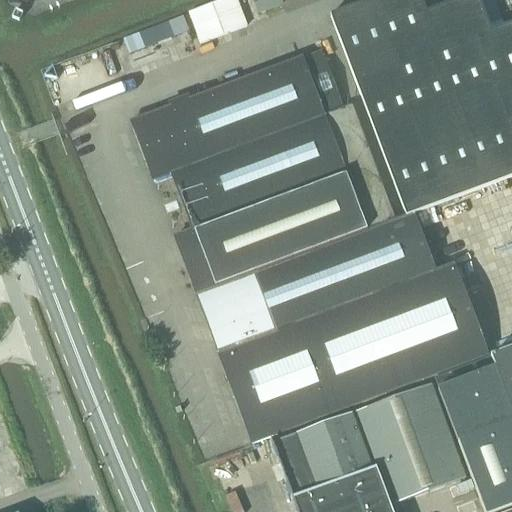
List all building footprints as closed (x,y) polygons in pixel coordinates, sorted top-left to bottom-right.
[(236,0),(223,0),(188,14),(189,15),(200,45),(247,27),(236,0)] [(252,0),(258,14),(282,5),(280,0),(252,0)] [(394,70),(492,33),(479,0),(463,0),(427,14),(421,0),(375,0),(369,2),(394,70)] [(356,84),(394,70),(369,2),(331,17),(356,84)] [(381,151),(511,101),(511,25),(492,33),(394,70),(356,84),(381,151)] [(174,175),(195,231),(175,238),(197,297),(413,216),(413,215),(406,218),(395,222),(352,107),(344,110),(322,53),(303,60),(325,118),(174,175)] [(154,182),(174,175),(325,118),(303,60),(132,124),(154,182)] [(511,101),(381,151),(406,218),(413,215),(413,216),(511,179),(511,101)] [(435,274),(413,216),(197,297),(253,445),(488,358),(454,267),(435,274)] [(483,511),(504,511),(511,509),(511,350),(436,379),(440,391),(439,391),(459,445),(459,444),(483,511)] [(380,477),(391,507),(466,480),(431,386),(272,445),(296,508),(380,477)] [(393,511),(391,507),(380,477),(296,508),(297,511),(393,511)]
